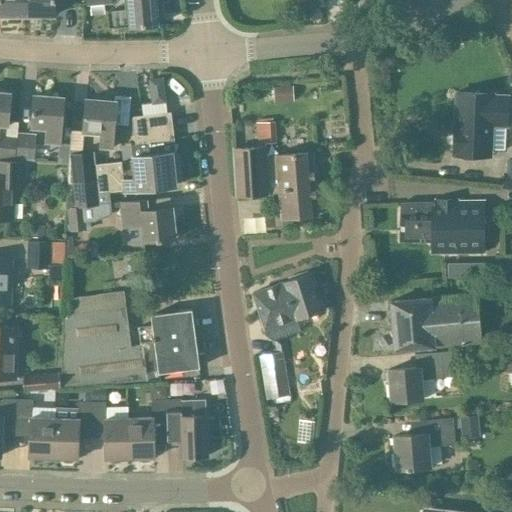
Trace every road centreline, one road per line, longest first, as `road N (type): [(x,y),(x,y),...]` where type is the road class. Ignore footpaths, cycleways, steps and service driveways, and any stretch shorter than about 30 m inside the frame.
road 1 (residential): [(326,481),(348,229),(363,155),(353,40)]
road 2 (tertiary): [(259,489),(207,52)]
road 3 (tertiary): [(259,489),(0,487)]
road 4 (residential): [(207,52),(0,50)]
road 5 (tertiary): [(207,52),(353,40)]
